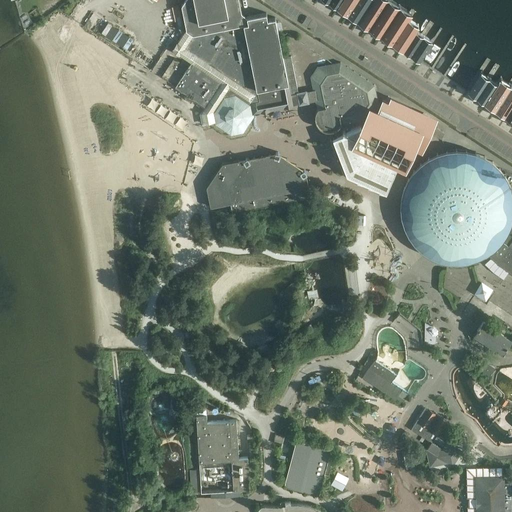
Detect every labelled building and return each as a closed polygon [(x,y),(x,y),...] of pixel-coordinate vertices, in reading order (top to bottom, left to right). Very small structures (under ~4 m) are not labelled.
[(292,101),(291,94),(297,93),(297,92),(298,91),(291,55),(284,57),(279,35),(276,18),(268,19),(267,13),(247,17),(242,12),(239,0),(185,0),(182,5),(185,22),(187,29),(177,43),(173,50),(192,63),(176,87),(205,106),(200,113),(202,125),(215,123),(215,124),(231,135),(244,132),(254,116),(254,114),(252,114),(250,102),(256,101),(257,108),(292,101)] [(347,13),(356,0),(341,0),(337,7),(347,13)] [(357,20),(370,0),(356,0),(347,13),(357,20)] [(369,28),(387,0),(370,0),(357,20),(369,28)] [(381,35),(400,6),(390,0),(387,0),(369,28),(381,35)] [(393,43),(408,19),(412,14),(400,6),(381,35),(393,43)] [(403,50),(415,31),(418,26),(408,19),(393,43),(403,50)] [(108,23),(102,33),(105,35),(112,25),(108,23)] [(119,30),(112,40),(116,42),(123,32),(119,30)] [(411,55),(423,36),(415,31),(403,50),(411,55)] [(420,60),(432,41),(423,36),(411,55),(420,60)] [(129,37),(123,47),(126,49),(133,39),(129,37)] [(380,106),(375,85),(341,62),(317,66),(311,76),(313,90),(316,101),(317,109),(316,111),(315,114),(315,118),(317,122),(319,126),(323,129),(325,130),(329,130),(332,130),(336,129),(338,127),(340,125),(341,124),(373,118),(380,108),(380,106)] [(174,66),(171,73),(178,77),(181,70),(174,66)] [(480,73),(468,92),(477,97),(489,78),(480,73)] [(489,78),(477,97),(485,103),(497,84),(489,78)] [(497,84),(485,103),(495,109),(511,85),(501,79),(497,84)] [(142,95),(147,91),(137,82),(133,87),(142,95)] [(511,86),(511,85),(495,109),(505,116),(511,105),(511,86)] [(380,108),(373,118),(363,125),(372,148),(399,161),(408,165),(411,166),(418,151),(421,153),(437,117),(392,97),(390,102),(384,99),(380,108)] [(347,173),(386,190),(399,161),(372,148),(363,125),(333,137),(347,173)] [(445,132),(435,126),(431,132),(441,138),(445,132)] [(511,183),(508,176),(505,171),(500,166),(497,163),(492,158),(486,154),(480,152),(476,150),(471,149),(467,148),(464,148),(458,147),(451,148),(444,149),(436,152),(428,157),(421,161),(414,168),(409,176),(405,184),(402,195),(401,205),(402,216),(403,223),(406,229),(409,236),(416,244),(423,251),(430,255),(437,259),(445,261),(455,263),(465,263),(474,261),(482,258),(488,255),(489,254),(499,265),(511,273),(511,183)] [(211,207),(231,203),(308,187),(305,170),(296,165),(241,176),(239,160),(223,163),(207,187),(211,207)] [(231,203),(233,215),(311,199),(309,187),(308,187),(231,203)] [(189,244),(187,237),(193,236),(190,219),(174,222),(176,229),(169,230),(173,247),(189,244)] [(474,293),(485,300),(493,289),(481,282),(474,293)] [(344,305),(344,313),(354,313),(354,305),(344,305)] [(511,341),(483,322),(475,334),(503,353),(511,341)] [(425,341),(430,345),(436,343),(436,335),(430,325),(425,323),(425,341)] [(368,368),(362,376),(400,402),(401,401),(403,402),(409,393),(392,381),(397,374),(377,360),(375,358),(369,368),(368,368)] [(456,468),(466,453),(450,443),(449,443),(443,440),(452,426),(426,409),(413,430),(434,443),(430,449),(428,451),(432,469),(435,469),(441,467),(451,465),(456,468)] [(236,419),(207,421),(206,414),(196,414),(200,463),(231,461),(233,489),(250,488),(248,457),(239,458),(236,419)] [(401,440),(404,442),(408,442),(410,437),(411,436),(410,433),(407,431),(403,431),(400,437),(401,440)] [(331,449),(296,440),(284,486),(319,496),(331,449)] [(418,451),(404,453),(406,469),(413,468),(412,464),(417,463),(420,463),(418,451)] [(331,484),(342,490),(349,477),(338,471),(331,484)] [(511,511),(511,481),(505,482),(504,475),(475,476),(475,511),(511,511)]
